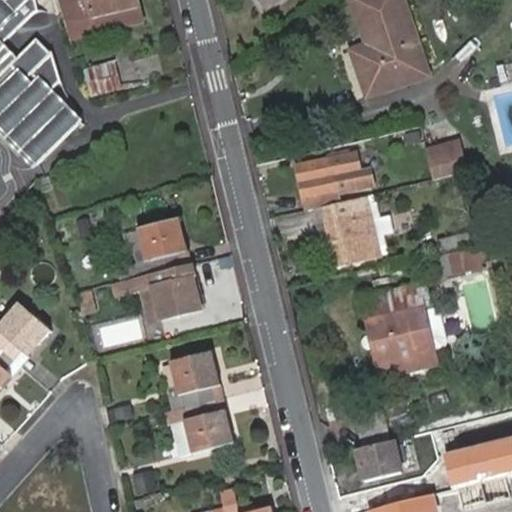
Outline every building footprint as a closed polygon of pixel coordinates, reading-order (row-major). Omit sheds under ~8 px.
[(0,0),(0,111),(4,116),(0,119),(0,125),(39,164),(77,115),(55,94),(65,83),(52,55),(36,40),(12,64),(0,51),(0,46),(34,13),(39,2),(37,0),(9,0),(7,2),(5,0),(0,0)] [(61,0),(66,16),(94,11),(98,28),(144,18),(139,0),(61,0)] [(254,0),(266,15),(285,0),(254,0)] [(381,79),(385,93),(429,78),(406,12),(394,23),(380,0),(360,0),(356,1),(371,49),(355,55),(365,84),(381,79)] [(380,0),(394,23),(406,12),(401,0),(380,0)] [(94,11),(66,16),(72,33),(98,28),(94,11)] [(124,84),(117,58),(109,31),(80,38),(96,90),(124,84)] [(365,84),(370,98),(385,93),(381,79),(365,84)] [(85,123),(77,115),(39,164),(42,167),(85,123)] [(437,181),(469,174),(462,144),(429,153),(430,158),(437,181)] [(310,202),(313,213),(335,208),(332,197),(374,187),(370,171),(350,175),(334,179),(332,169),(330,164),(300,172),(308,203),(310,202)] [(348,165),(332,169),(334,179),(350,175),(348,165)] [(325,212),(337,267),(381,256),(368,202),(325,212)] [(180,238),(184,252),(191,251),(183,218),(180,219),(184,238),(180,238)] [(152,259),(155,273),(185,266),(182,252),(184,252),(180,238),(184,238),(180,219),(143,228),(152,259)] [(147,261),(152,259),(143,228),(139,229),(147,261)] [(443,253),(444,274),(488,271),(487,250),(443,253)] [(145,288),(158,285),(166,319),(203,310),(198,292),(194,293),(190,277),(197,275),(197,278),(199,278),(196,264),(185,266),(155,273),(127,280),(130,291),(145,288)] [(197,275),(190,277),(194,293),(198,292),(203,310),(206,310),(197,278),(197,275)] [(166,319),(158,285),(145,288),(153,322),(166,319)] [(367,321),(371,335),(373,345),(377,363),(380,362),(383,377),(433,365),(425,329),(431,328),(428,320),(424,322),(417,294),(367,306),(370,320),(367,321)] [(0,324),(0,328),(2,329),(24,305),(20,302),(0,324)] [(0,330),(0,347),(16,362),(26,351),(27,353),(37,342),(39,344),(52,329),(24,305),(2,329),(0,330)] [(137,318),(103,328),(108,345),(142,335),(137,318)] [(37,342),(27,353),(32,357),(55,331),(52,329),(39,344),(37,342)] [(373,345),(371,335),(363,337),(365,347),(373,345)] [(8,371),(16,362),(0,347),(0,388),(3,385),(0,383),(10,373),(8,371)] [(184,393),(188,407),(219,400),(227,397),(224,384),(219,385),(215,370),(219,370),(214,352),(176,361),(184,393)] [(215,370),(219,385),(224,384),(216,352),(214,352),(219,370),(215,370)] [(180,394),(184,393),(176,361),(173,362),(180,394)] [(0,392),(14,377),(10,373),(0,383),(3,385),(0,388),(0,392)] [(219,400),(188,407),(191,419),(199,452),(236,443),(232,426),(228,427),(224,410),(230,409),(227,397),(219,400)] [(230,409),(224,410),(228,427),(232,426),(236,443),(239,443),(230,409)] [(357,421),(360,441),(391,436),(388,416),(357,421)] [(199,452),(191,419),(186,419),(195,453),(199,452)] [(511,437),(448,453),(456,487),(511,474),(511,437)] [(395,440),(356,450),(365,481),(403,471),(395,440)] [(138,496),(159,492),(154,470),(133,475),(138,496)] [(228,511),(277,511),(277,509),(264,511),(244,511),(244,510),(238,489),(224,493),(228,511)]
